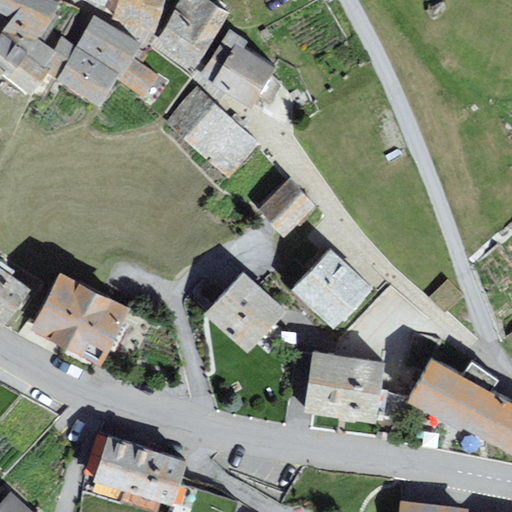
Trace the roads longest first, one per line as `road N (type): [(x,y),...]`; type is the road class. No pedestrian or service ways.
road 1 (tertiary): [(0,346),(109,403),(511,488)]
road 2 (residential): [(511,378),(498,362),(371,37),(349,0)]
